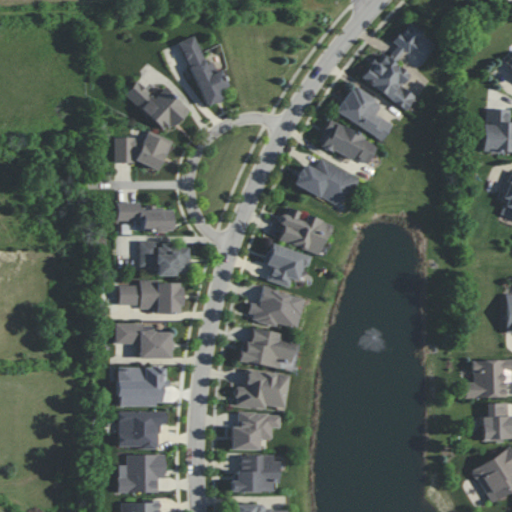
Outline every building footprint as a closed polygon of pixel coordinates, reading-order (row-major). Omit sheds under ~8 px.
[(359,78),(404,110),(414,96),(400,86),(408,74),(394,64),(404,49),(407,52),(422,31),(407,21),(393,42),(396,45),(387,58),(383,55),(377,62),(372,58),(359,78)] [(203,106),(222,99),(219,91),(228,87),(221,70),(216,72),(212,61),(204,64),(193,35),(178,41),(203,106)] [(123,93),(164,133),(187,110),(163,87),(154,97),(136,80),(123,93)] [(381,140),(391,124),(374,114),(380,102),(350,85),(334,112),(381,140)] [(508,109),(483,108),(481,151),(511,152),(511,121),(508,122),(508,109)] [(367,163),(376,143),(327,120),(317,143),(351,159),(352,156),(367,163)] [(169,139),(144,131),(135,162),(160,170),(169,139)] [(134,162),(134,137),(114,137),(113,162),(134,162)] [(355,176),(318,158),(313,169),(302,163),(292,184),(340,208),(355,176)] [(500,212),(511,216),(511,170),(510,170),(501,198),(504,199),(500,212)] [(115,221),(133,220),(133,231),(170,230),(169,209),(154,209),(154,207),(138,207),(138,202),(115,202),(115,221)] [(277,241),(319,255),(330,223),(302,214),(302,212),(284,206),(278,223),(283,224),(277,241)] [(187,244),(138,243),(137,265),(155,266),(155,274),(187,274),(187,244)] [(266,280),(288,287),(290,279),(298,281),(307,255),(271,243),(264,264),(270,266),(266,280)] [(180,312),(180,281),(138,281),(138,285),(118,285),(118,304),(139,304),(139,311),(180,312)] [(303,297),(261,287),(257,304),(249,302),(245,318),(276,325),(276,324),(296,328),(303,297)] [(136,358),(170,358),(170,331),(153,331),(153,324),(114,324),(114,343),(136,343),(136,358)] [(278,367),(279,360),(292,362),(296,340),(282,338),(283,333),(251,328),(249,343),(241,342),(238,361),(278,367)] [(504,396),(504,381),(511,381),(510,359),(470,360),(471,382),(463,382),(463,398),(504,396)] [(116,367),(117,405),(161,405),(161,386),(166,386),(165,367),(116,367)] [(288,375),(246,369),(243,387),(236,386),(234,403),(283,410),(288,375)] [(484,403),(484,416),(480,416),(481,440),(511,439),(511,415),(506,415),(506,402),(484,403)] [(117,411),(117,447),(157,448),(157,424),(164,424),(165,411),(117,411)] [(230,426),(230,449),(258,450),(258,438),(271,438),(271,427),(279,427),(279,413),(238,413),(237,426),(230,426)] [(511,490),(511,455),(508,448),(470,469),(489,503),(511,490)] [(117,492),(157,493),(157,477),(163,477),(163,454),(125,453),(125,464),(117,464),(117,492)] [(239,455),(239,471),(234,470),(234,480),(230,480),(230,491),(272,491),(272,482),(278,482),(278,461),(272,461),(272,455),(239,455)] [(119,511),(157,511),(158,501),(120,501),(119,511)] [(233,511),(284,511),(284,510),(262,510),(262,503),(233,504),(233,511)]
